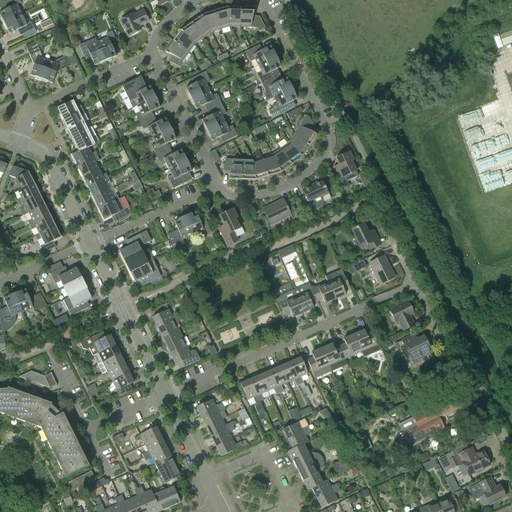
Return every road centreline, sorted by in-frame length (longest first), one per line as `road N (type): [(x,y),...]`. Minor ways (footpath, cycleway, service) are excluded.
road 1 (residential): [(214,187),(233,197),(287,187),(328,143),(259,0)]
road 2 (residential): [(165,393),(414,286)]
road 3 (residential): [(165,393),(88,243)]
road 4 (residential): [(150,59),(214,187)]
road 5 (residential): [(88,243),(214,187)]
road 6 (residential): [(278,511),(291,502),(264,454),(205,477)]
road 7 (residential): [(88,243),(47,157),(19,140)]
road 8 (residential): [(31,106),(150,59)]
